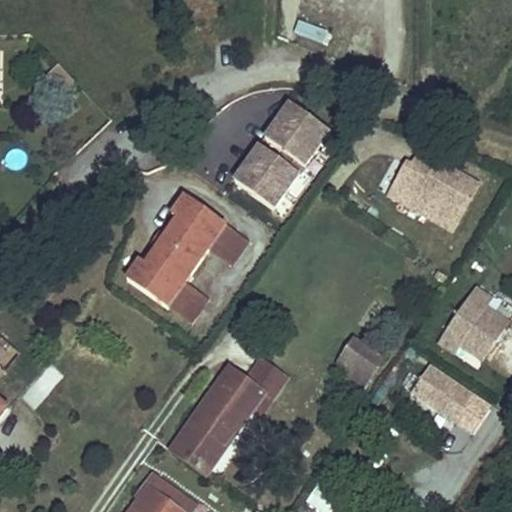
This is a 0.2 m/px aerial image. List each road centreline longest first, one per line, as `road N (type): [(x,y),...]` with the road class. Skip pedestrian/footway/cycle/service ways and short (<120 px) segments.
road 1 (residential): [(0,258),(174,105),(235,78),(288,72),(371,86),(511,139)]
road 2 (unknown): [(99,511),(181,394),(212,364),(247,353)]
